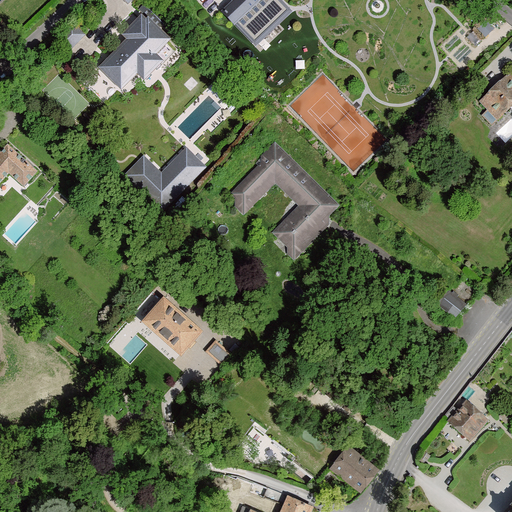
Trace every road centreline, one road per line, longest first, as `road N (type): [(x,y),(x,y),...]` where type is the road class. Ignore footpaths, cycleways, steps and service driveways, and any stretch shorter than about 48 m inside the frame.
road 1 (track): [(0,286),(195,459),(254,476)]
road 2 (secondary): [(377,511),(411,436),(511,309)]
